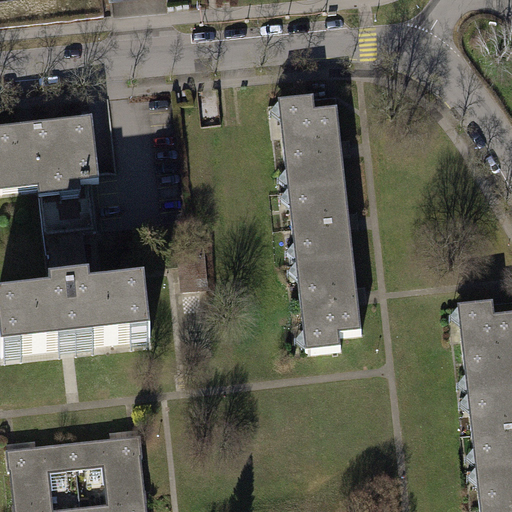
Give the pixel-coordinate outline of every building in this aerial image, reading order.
[(312,98),(276,102),(286,187),(342,180),(334,111),(313,113),(312,98)] [(109,123),(0,130),(0,201),(114,193),(109,123)] [(342,180),(286,187),(296,272),(351,265),(342,180)] [(351,265),(296,272),(305,354),(341,350),(339,337),(359,334),(351,265)] [(148,289),(7,300),(13,367),(153,356),(148,289)] [(493,305),(458,309),(467,394),(511,388),(511,317),(495,320),(493,305)] [(511,388),(467,394),(477,478),(511,474),(511,388)] [(147,505),(139,439),(102,443),(73,446),(76,470),(104,467),(109,509),(147,505)] [(44,449),(7,453),(13,511),(51,511),(47,473),(76,470),(73,446),(44,449)] [(511,511),(511,474),(477,478),(480,511),(511,511)]
